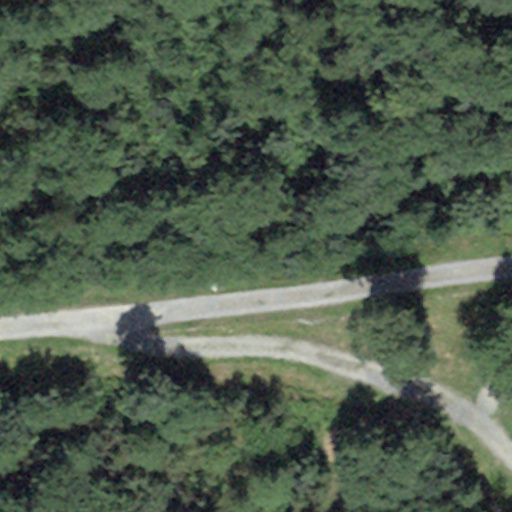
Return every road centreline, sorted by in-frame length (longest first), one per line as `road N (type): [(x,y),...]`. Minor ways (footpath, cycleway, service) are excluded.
road 1 (track): [(70,325),(511,270)]
road 2 (track): [(388,381),(337,357),(173,345),(70,325)]
road 3 (track): [(511,459),(464,418),(388,381)]
